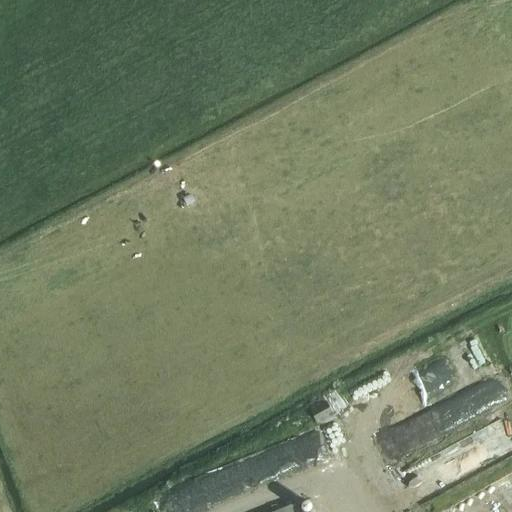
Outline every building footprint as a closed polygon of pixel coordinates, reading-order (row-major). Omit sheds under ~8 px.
[(466,340),(385,373),(360,395),(363,394),(287,459),(368,426),(373,421),(385,417),(391,411),(398,408),(413,396),(447,382),(476,357),(473,348),(466,340)] [(474,383),(440,421),(459,438),(493,401),(474,383)] [(317,425),(334,416),(326,402),(309,411),(317,425)] [(457,480),(456,478),(511,447),(511,444),(502,426),(399,481),(412,504),(457,480)] [(500,504),(511,496),(511,497),(511,473),(490,490),(500,504)] [(203,511),(199,494),(170,500),(172,511),(203,511)] [(483,511),(502,511),(506,508),(495,498),(483,511)]
